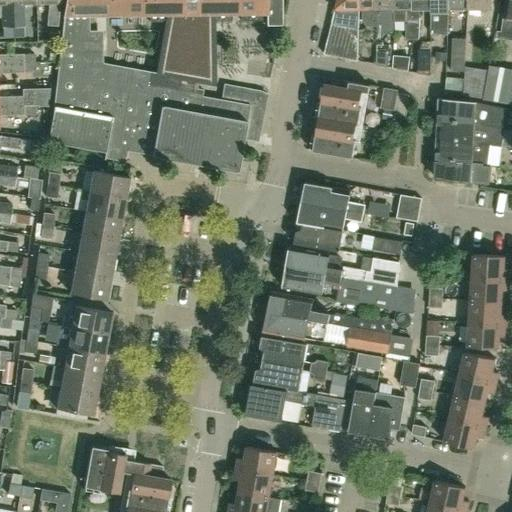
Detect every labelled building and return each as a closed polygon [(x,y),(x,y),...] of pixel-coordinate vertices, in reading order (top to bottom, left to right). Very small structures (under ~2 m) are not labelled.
[(13,26),(12,0),(0,0),(0,4),(2,4),(2,26),(13,26)] [(23,3),(38,3),(37,0),(12,0),(13,26),(24,26),(23,3)] [(47,25),(57,25),(59,9),(60,0),(37,0),(38,3),(49,3),(47,25)] [(64,0),(62,25),(56,83),(54,106),(46,148),(47,149),(48,141),(105,151),(103,159),(104,159),(105,157),(125,161),(126,160),(119,159),(121,150),(129,151),(148,155),(238,171),(243,139),(256,141),(257,141),(260,124),(246,122),(249,104),(221,99),(201,96),(203,89),(196,88),(198,81),(214,84),(214,83),(208,81),(207,14),(210,14),(210,20),(215,20),(231,20),(231,14),(240,14),(240,20),(262,20),(261,13),(266,13),(266,25),(282,25),(281,0),(64,0)] [(336,0),(335,9),(334,14),(332,23),(357,28),(357,10),(357,0),(336,0)] [(369,25),(377,24),(376,0),(357,0),(357,10),(363,10),(363,18),(365,21),(369,25)] [(394,0),(376,0),(377,24),(378,24),(378,32),(394,32),(394,22),(394,0)] [(413,39),(413,19),(412,0),(394,0),(394,22),(405,22),(405,39),(413,39)] [(419,39),(419,19),(419,10),(431,10),(430,0),(412,0),(413,19),(413,39),(419,39)] [(448,35),(448,10),(448,0),(430,0),(431,10),(430,35),(448,35)] [(467,10),(467,8),(467,0),(448,0),(448,10),(467,10)] [(467,0),(467,8),(491,8),(490,0),(467,0)] [(511,0),(504,0),(503,9),(503,17),(500,31),(511,33),(511,24),(511,0)] [(357,61),(357,28),(332,23),(325,54),(357,61)] [(13,26),(2,26),(2,39),(13,39),(13,26)] [(13,26),(13,39),(14,42),(24,42),(24,26),(13,26)] [(464,63),(466,38),(452,38),(451,70),(464,71),(464,63)] [(377,45),(377,53),(376,64),(386,65),(387,45),(377,45)] [(421,48),(417,72),(417,73),(430,75),(432,47),(421,48)] [(0,62),(23,62),(23,54),(0,54),(0,62)] [(23,54),(23,62),(34,61),(34,54),(23,54)] [(394,54),(393,67),(408,71),(411,55),(394,54)] [(23,62),(24,71),(34,71),(34,61),(23,62)] [(23,62),(0,62),(0,72),(24,71),(23,62)] [(488,67),(464,63),(464,71),(465,71),(464,75),(464,91),(484,94),(485,88),(485,82),(488,67)] [(464,91),(464,75),(446,75),(446,77),(446,90),(464,91)] [(313,149),(313,151),(353,158),(353,157),(356,141),(353,141),(356,125),(359,125),(361,108),(359,108),(362,90),(369,91),(370,85),(341,80),(341,81),(335,80),(336,79),(335,79),(334,85),(324,84),(321,102),(324,102),(322,117),(319,116),(315,135),(319,135),(316,150),(313,149)] [(23,105),(34,104),(47,105),(49,88),(22,89),(23,95),(23,105)] [(397,90),(384,88),(381,107),(394,109),(397,90)] [(405,119),(409,95),(399,93),(395,117),(405,119)] [(0,96),(0,105),(23,105),(23,95),(0,96)] [(439,99),(438,119),(474,123),(505,129),(508,108),(475,102),(439,99)] [(23,105),(23,114),(23,115),(35,115),(34,104),(23,105)] [(23,105),(0,105),(0,114),(23,114),(23,105)] [(474,123),(438,119),(437,139),(473,142),(491,145),(502,147),(505,129),(474,123)] [(0,136),(0,146),(20,149),(21,139),(0,136)] [(437,139),(436,158),(472,162),(484,162),(484,164),(487,165),(491,145),(473,142),(437,139)] [(482,171),(472,170),(472,162),(436,158),(435,178),(471,181),(481,182),(482,171)] [(0,174),(14,176),(15,166),(0,164),(0,174)] [(37,178),(38,167),(25,165),(23,177),(37,178)] [(489,178),(511,180),(511,168),(491,166),(489,178)] [(93,170),(89,191),(125,198),(129,177),(93,170)] [(49,172),(47,184),(58,185),(60,174),(49,172)] [(0,183),(13,186),(14,176),(0,174),(0,183)] [(28,178),(14,176),(13,186),(27,187),(28,180),(28,178)] [(27,187),(26,199),(30,199),(38,200),(40,181),(28,180),(27,187)] [(305,182),(301,202),(363,212),(364,205),(348,202),(350,191),(305,182)] [(58,185),(47,184),(45,196),(56,197),(58,185)] [(87,200),(85,211),(121,218),(125,198),(89,191),(81,190),(80,199),(87,200)] [(401,194),(397,217),(417,221),(422,198),(401,194)] [(28,212),(36,213),(38,200),(30,199),(28,212)] [(301,202),(298,221),(342,230),(345,218),(361,221),(363,212),(301,202)] [(0,203),(0,212),(10,213),(11,205),(0,203)] [(85,211),(81,231),(117,238),(121,218),(85,211)] [(0,212),(0,221),(9,222),(10,213),(0,212)] [(31,225),(32,216),(27,216),(10,213),(9,222),(31,225)] [(43,213),(42,224),(52,226),(54,214),(43,213)] [(342,230),(298,221),(294,242),(338,250),(342,230)] [(407,236),(409,225),(382,221),(380,232),(407,236)] [(52,226),(42,224),(40,236),(50,238),(52,226)] [(81,231),(77,251),(114,258),(117,238),(81,231)] [(400,254),(402,242),(374,236),(372,249),(400,254)] [(6,241),(5,251),(16,252),(17,242),(6,241)] [(327,273),(398,285),(399,262),(373,257),(371,271),(327,263),(329,253),(290,246),(286,266),(327,273)] [(77,251),(73,271),(110,278),(114,258),(77,251)] [(432,251),(431,262),(445,262),(445,252),(432,251)] [(37,253),(36,265),(46,266),(48,254),(37,253)] [(473,254),(472,277),(510,279),(510,269),(504,268),(504,256),(473,254)] [(0,275),(9,276),(10,267),(10,266),(0,264),(0,275)] [(44,278),(46,266),(36,265),(34,277),(44,278)] [(362,293),(395,299),(398,286),(398,285),(327,273),(286,266),(283,287),(321,294),(323,282),(362,289),(362,293)] [(10,267),(9,276),(19,278),(21,268),(10,267)] [(69,292),(106,299),(110,278),(73,271),(69,292)] [(9,276),(0,275),(0,283),(8,285),(9,276)] [(18,286),(19,278),(9,276),(8,285),(18,286)] [(472,277),(471,300),(501,301),(502,289),(509,290),(510,279),(472,277)] [(429,288),(429,297),(442,298),(442,289),(429,288)] [(267,311),(328,322),(347,325),(392,334),(394,319),(361,314),(360,318),(335,313),(332,315),(311,311),(313,299),(271,291),(267,311)] [(442,298),(429,297),(428,307),(441,308),(442,298)] [(467,314),(467,300),(452,299),(451,313),(467,314)] [(471,300),(469,323),(507,325),(507,314),(501,314),(501,301),(471,300)] [(62,325),(71,327),(108,334),(112,313),(75,306),(73,318),(63,316),(62,325)] [(41,308),(30,307),(29,319),(39,321),(41,308)] [(324,343),(328,322),(267,311),(263,331),(324,343)] [(0,326),(10,328),(11,319),(4,318),(0,317),(0,326)] [(469,323),(468,346),(499,347),(499,335),(506,335),(507,325),(469,323)] [(344,345),(387,353),(392,334),(347,325),(344,345)] [(71,327),(67,347),(104,354),(108,334),(71,327)] [(28,328),(26,339),(37,341),(38,330),(28,328)] [(411,337),(392,334),(387,353),(409,355),(411,337)] [(265,351),(263,359),(303,366),(307,344),(263,335),(260,347),(265,351)] [(426,335),(426,345),(439,346),(439,336),(426,335)] [(26,339),(24,352),(35,353),(37,341),(26,339)] [(426,345),(425,355),(438,355),(439,346),(426,345)] [(63,367),(100,374),(104,354),(67,347),(63,367)] [(0,351),(0,359),(11,361),(12,353),(0,351)] [(460,374),(496,382),(499,372),(492,370),(495,358),(465,351),(460,374)] [(379,370),(382,356),(359,352),(356,365),(379,370)] [(310,367),(328,370),(329,359),(317,357),(317,359),(312,360),(311,360),(310,367)] [(0,368),(10,370),(11,361),(0,359),(0,368)] [(287,388),(287,389),(299,391),(303,366),(263,359),(262,367),(256,369),(254,381),(287,388)] [(416,387),(420,364),(404,361),(400,384),(416,387)] [(63,367),(60,387),(96,394),(100,374),(63,367)] [(328,370),(310,367),(310,369),(312,369),(314,373),(313,376),(327,377),(328,370)] [(22,368),(20,380),(31,381),(33,369),(22,368)] [(348,376),(334,374),(329,396),(343,399),(348,376)] [(494,393),(496,382),(460,374),(455,396),(485,403),(487,391),(494,393)] [(434,381),(421,379),(419,389),(432,391),(434,381)] [(20,380),(18,391),(29,393),(31,381),(20,380)] [(349,400),(299,391),(287,389),(287,390),(251,384),(246,413),(282,420),(285,399),(315,405),(312,425),(343,431),(349,400)] [(56,408),(92,415),(96,394),(60,387),(56,408)] [(348,431),(367,435),(375,392),(356,388),(348,431)] [(430,400),(432,391),(419,389),(418,398),(430,400)] [(391,439),(391,428),(399,430),(405,397),(375,392),(367,435),(391,439)] [(449,418),(486,427),(489,416),(482,415),(485,403),(455,396),(449,418)] [(10,417),(0,415),(0,426),(8,428),(10,417)] [(484,437),(486,427),(449,418),(444,441),(474,448),(477,436),(484,437)] [(427,427),(413,424),(411,434),(425,436),(427,427)] [(109,450),(91,446),(85,483),(85,487),(85,483),(100,486),(99,489),(118,493),(125,452),(124,452),(123,454),(108,451),(109,450)] [(238,457),(236,468),(253,471),(274,474),(278,452),(247,446),(245,458),(238,457)] [(163,466),(136,461),(134,473),(132,472),(130,472),(130,473),(131,473),(132,474),(129,488),(127,488),(124,506),(125,506),(126,507),(125,511),(164,511),(161,511),(164,497),(167,497),(170,479),(161,477),(163,466)] [(239,491),(270,497),(274,474),(253,471),(236,468),(234,478),(241,480),(239,491)] [(309,470),(307,480),(320,483),(322,473),(309,470)] [(307,480),(305,490),(318,493),(320,483),(307,480)] [(430,502),(467,511),(469,501),(462,499),(465,487),(435,480),(430,502)] [(7,494),(19,496),(21,485),(9,483),(7,494)] [(389,483),(387,492),(400,496),(402,486),(389,483)] [(19,496),(31,498),(33,487),(21,485),(19,496)] [(41,489),(39,499),(55,502),(53,511),(66,511),(70,494),(41,489)] [(266,511),(270,497),(239,491),(237,503),(230,502),(228,511),(266,511)] [(387,492),(385,502),(398,505),(400,496),(387,492)] [(466,511),(467,511),(430,502),(428,511),(466,511)]
